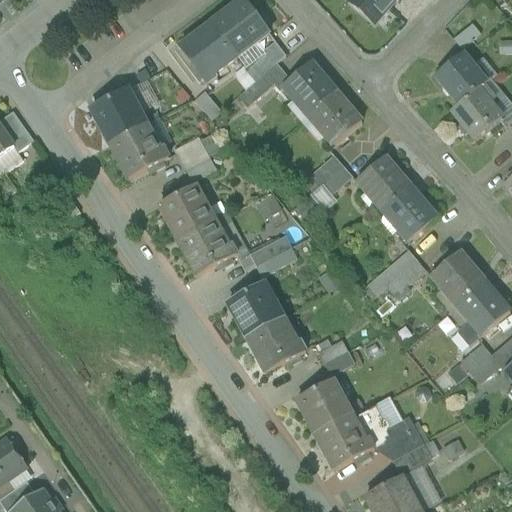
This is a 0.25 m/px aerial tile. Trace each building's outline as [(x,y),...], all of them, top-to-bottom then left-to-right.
[(397,0),(355,0),(348,10),(372,31),(399,1),(397,0)] [(247,7),(231,19),(235,24),(218,37),(238,63),(270,38),(247,7)] [(472,27),(455,43),(463,52),(481,36),(472,27)] [(214,31),(199,43),(203,47),(186,60),(181,54),(180,55),(208,90),(217,84),(214,81),(238,63),(218,37),(214,31)] [(268,60),(249,76),(258,88),(279,71),(288,63),(276,48),(266,57),(268,60)] [(466,59),(438,81),(461,110),(481,94),(489,88),(466,59)] [(258,88),(249,95),(258,106),(277,90),(278,90),(277,89),(287,81),(279,71),(258,88)] [(313,71),(292,88),(287,81),(277,89),(278,90),(277,90),(282,97),(283,96),(293,107),(297,103),(312,122),(335,104),(329,97),(332,94),(313,71)] [(172,101),(159,79),(147,86),(160,108),(172,101)] [(148,129),(130,94),(92,114),(100,130),(106,127),(115,144),(115,145),(148,129)] [(461,110),(454,116),(477,145),(504,123),(481,94),(461,110)] [(258,106),(249,95),(242,100),(251,111),(258,106)] [(221,116),(205,97),(195,105),(211,124),(221,116)] [(341,112),(335,104),(312,122),(325,138),(321,141),(333,155),(363,131),(345,109),(341,112)] [(13,116),(0,125),(0,131),(18,157),(34,146),(13,116)] [(163,151),(160,152),(148,129),(115,145),(115,144),(109,147),(118,164),(125,161),(134,179),(126,183),(127,184),(169,162),(163,151)] [(0,169),(4,175),(22,162),(18,157),(0,131),(0,169)] [(201,141),(178,152),(188,173),(212,161),(201,141)] [(212,161),(188,173),(194,186),(218,174),(212,161)] [(335,163),(314,179),(323,191),(343,174),(335,163)] [(405,188),(386,165),(358,189),(369,201),(372,199),(386,216),(409,198),(402,190),(405,188)] [(343,174),(323,191),(331,202),(352,185),(343,174)] [(198,191),(161,210),(171,228),(175,225),(185,243),(185,244),(217,227),(198,191)] [(265,222),(284,210),(274,195),(255,207),(265,222)] [(418,203),(415,205),(409,198),(386,216),(400,232),(397,235),(409,250),(437,226),(418,203)] [(217,227),(185,244),(185,243),(181,245),(190,262),(193,260),(203,276),(196,280),(197,282),(239,260),(232,247),(230,249),(217,227)] [(296,238),(286,244),(291,253),(301,248),(296,238)] [(258,272),(271,265),(281,259),(276,249),(252,261),(258,272)] [(281,259),(271,265),(276,275),(299,263),(294,253),(281,259)] [(411,257),(391,273),(399,284),(419,267),(411,257)] [(480,283),(462,260),(433,284),(443,297),(447,294),(459,310),(483,291),(478,284),(480,283)] [(263,281),(276,275),(271,265),(258,272),(263,281)] [(399,284),(391,290),(402,304),(410,297),(408,295),(429,278),(419,267),(399,284)] [(391,273),(382,280),(391,290),(399,284),(391,273)] [(286,325),(267,289),(230,308),(240,326),(244,323),(254,342),(286,325)] [(490,300),(483,291),(459,310),(474,328),(471,331),(481,344),(510,321),(492,298),(490,300)] [(298,347),(286,325),(254,342),(248,344),(257,361),(262,358),(271,375),(267,377),(268,379),(308,358),(301,345),(298,347)] [(471,331),(460,340),(470,352),(481,344),(471,331)] [(511,345),(492,361),(471,378),(480,390),(501,373),(506,378),(511,372),(511,345)] [(344,346),(321,358),(326,368),(349,356),(344,346)] [(483,350),(462,367),(471,378),(492,361),(483,350)] [(349,356),(326,368),(333,380),(355,367),(349,356)] [(335,384),(298,404),(307,421),(312,418),(322,437),(354,420),(335,384)] [(322,437),(318,440),(327,457),(331,454),(340,472),(333,475),(335,478),(377,455),(376,454),(377,454),(379,454),(387,450),(388,448),(389,447),(386,442),(391,439),(389,437),(390,433),(386,426),(382,425),(375,409),(354,420),(322,437)] [(391,439),(386,442),(389,447),(388,448),(387,450),(379,454),(377,454),(376,454),(377,455),(394,466),(398,464),(426,449),(414,427),(391,439)] [(8,446),(0,451),(0,488),(8,483),(25,470),(8,446)] [(426,449),(398,464),(405,477),(432,461),(426,449)] [(421,511),(406,482),(369,502),(374,511),(421,511)] [(0,488),(0,504),(16,493),(8,483),(0,488)] [(16,493),(0,504),(0,507),(3,511),(16,511),(35,499),(27,486),(16,493)] [(35,499),(16,511),(59,511),(55,506),(52,508),(42,494),(35,499)]
